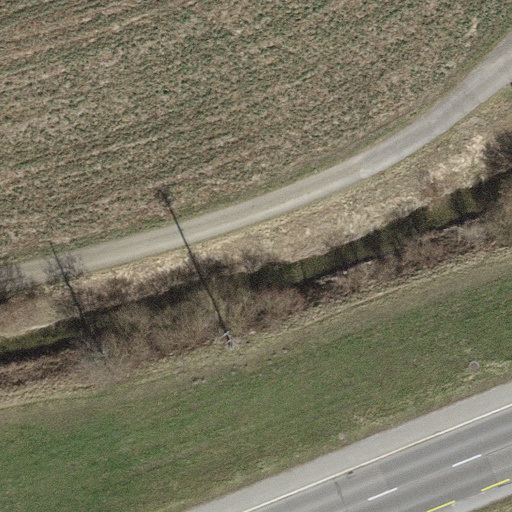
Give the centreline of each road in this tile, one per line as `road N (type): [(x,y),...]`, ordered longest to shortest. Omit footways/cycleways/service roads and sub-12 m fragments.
road 1 (track): [(0,286),(226,227),(389,163),(511,62)]
road 2 (primary): [(352,511),(511,447)]
